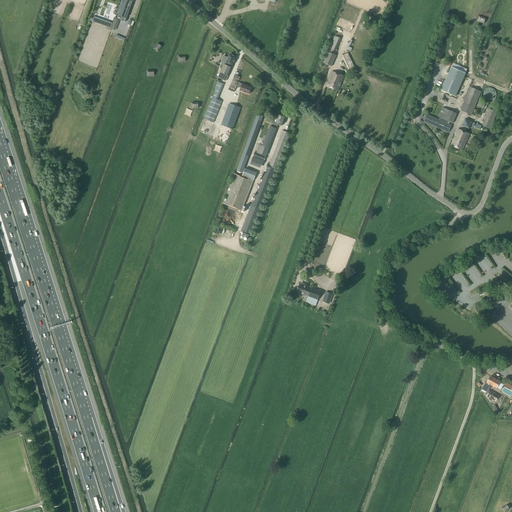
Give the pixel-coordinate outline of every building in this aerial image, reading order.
[(121,0),(117,13),(116,18),(125,21),(133,2),(128,0),(121,0)] [(479,17),(478,23),(485,26),(487,19),(479,17)] [(115,31),(119,21),(114,19),(110,29),(115,31)] [(341,38),(335,36),(329,49),(335,52),(341,38)] [(328,52),(323,63),(331,66),(336,55),(328,52)] [(348,53),(347,53),(343,55),(349,69),(354,66),(348,53)] [(220,72),(228,76),(232,68),(226,65),(227,63),(232,65),(236,57),(233,56),(233,55),(231,54),(231,55),(230,54),(228,58),(223,55),(221,62),(222,62),(221,64),(223,65),(220,72)] [(455,97),(466,73),(451,67),(441,90),(455,97)] [(329,81),(328,81),(326,86),(338,91),(344,76),(332,71),(329,79),(330,80),(329,81)] [(234,75),(229,87),(228,90),(234,92),(240,77),(234,75)] [(215,87),(217,88),(204,119),(207,120),(213,122),(222,101),(216,99),(224,79),(219,77),(215,87)] [(241,87),(240,90),(249,94),(251,88),(242,84),(239,83),(237,86),(241,87)] [(470,87),(460,110),(471,115),(481,91),(470,87)] [(89,97),(86,92),(80,95),(83,100),(89,97)] [(221,125),(233,129),(240,108),(229,104),(221,125)] [(452,124),(457,114),(443,107),(438,117),(452,124)] [(497,112),(490,109),(482,126),(490,129),(497,112)] [(428,114),(424,122),(448,133),(451,125),(428,114)] [(257,115),(236,171),(242,173),(261,121),(258,120),(259,115),(257,115)] [(277,119),(276,118),(273,125),(277,126),(278,124),(282,125),(285,117),(279,115),(277,119)] [(467,119),(463,122),(463,126),(467,128),(471,126),(471,121),(467,119)] [(256,152),(255,152),(250,163),(261,167),(261,166),(263,164),(266,156),(265,156),(268,149),(269,149),(276,128),(270,126),(262,146),(259,145),(256,152)] [(469,134),(458,129),(451,145),(462,150),(469,134)] [(268,163),(250,208),(241,232),(250,235),(290,134),(282,131),(270,164),(268,163)] [(256,173),(245,168),(242,176),(253,181),(256,173)] [(242,211),(253,181),(234,174),(223,203),(242,211)] [(297,292),(308,296),(306,302),(315,306),(320,292),(300,284),(297,292)] [(333,294),(326,292),(323,301),(328,303),(328,304),(329,304),(333,294)] [(487,396),(488,397),(491,399),(495,401),(499,395),(490,391),(489,391),(488,390),(490,385),(496,388),(500,381),(490,376),(486,384),(485,383),(481,389),(486,392),(487,392),(488,393),(487,396)]
